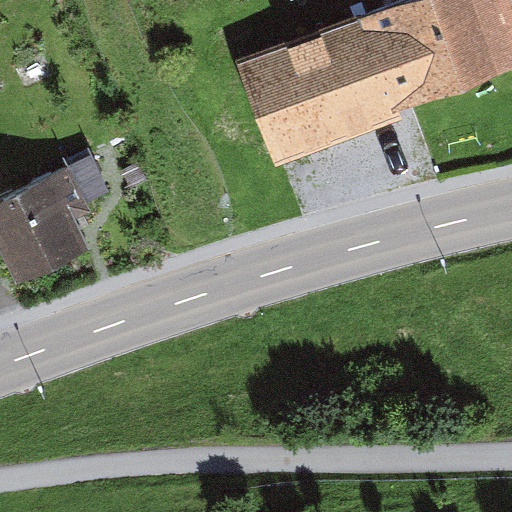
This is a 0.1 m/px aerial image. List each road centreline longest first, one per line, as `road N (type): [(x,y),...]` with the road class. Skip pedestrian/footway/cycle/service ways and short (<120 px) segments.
road 1 (tertiary): [(0,366),(387,244),(511,213)]
road 2 (unclassified): [(0,484),(128,469),(511,461)]
